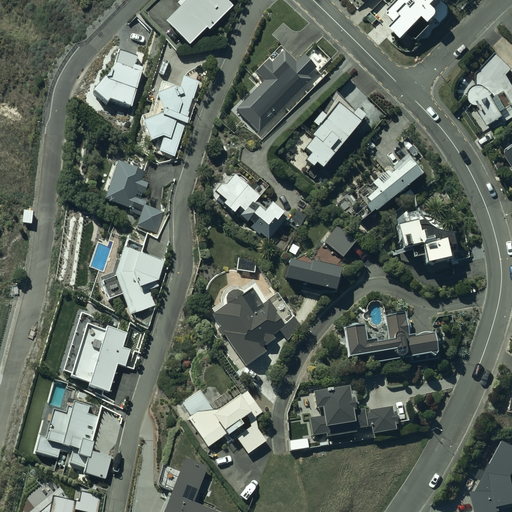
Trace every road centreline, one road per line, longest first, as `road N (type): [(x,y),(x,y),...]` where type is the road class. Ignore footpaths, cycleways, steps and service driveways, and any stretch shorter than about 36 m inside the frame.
road 1 (residential): [(400,511),(458,414),(501,289),(499,250),(474,178),(406,91)]
road 2 (residential): [(501,0),(406,91)]
road 3 (residential): [(406,91),(313,0)]
